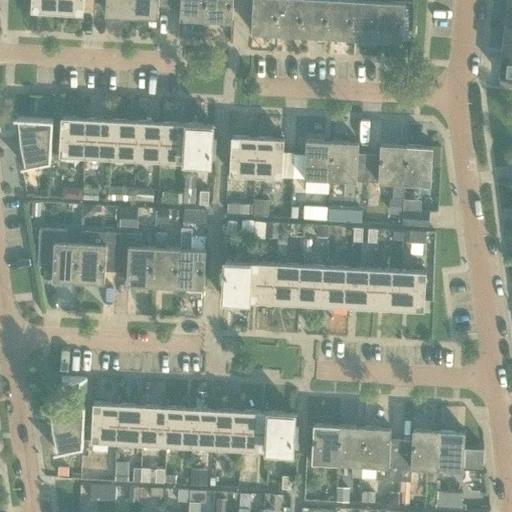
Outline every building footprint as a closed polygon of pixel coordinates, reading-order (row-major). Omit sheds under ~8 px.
[(31,0),(31,9),(57,10),(57,0),(31,0)] [(57,0),(57,10),(83,12),(83,0),(57,0)] [(107,13),(107,0),(94,0),(95,0),(106,1),(105,13),(107,13)] [(107,0),(107,13),(131,14),(132,0),(107,0)] [(169,4),(169,0),(132,0),(131,14),(157,15),(158,3),(169,4)] [(169,0),(169,4),(180,5),(180,17),(206,18),(206,0),(169,0)] [(232,0),(206,0),(206,18),(232,19),(232,0)] [(252,0),(251,31),(277,32),(278,0),(252,0)] [(278,0),(277,32),(302,33),(303,0),(278,0)] [(303,0),(302,33),(327,35),(328,0),(303,0)] [(328,0),(327,35),(352,36),(353,0),(328,0)] [(353,0),(352,36),(377,37),(378,0),(353,0)] [(378,0),(377,37),(402,39),(404,0),(400,0),(378,0)] [(511,24),(505,24),(502,49),(511,49),(511,24)] [(511,49),(502,49),(500,74),(511,75),(511,49)] [(59,153),(85,155),(87,116),(61,115),(59,153)] [(21,141),(51,142),(53,118),(18,116),(18,117),(21,141)] [(85,155),(110,156),(112,117),(87,116),(85,155)] [(110,156),(135,157),(137,119),(112,117),(110,156)] [(135,157),(160,158),(162,120),(137,119),(135,157)] [(160,158),(185,160),(187,121),(162,120),(160,158)] [(187,121),(185,160),(210,161),(212,122),(187,121)] [(283,137),(231,134),(229,173),(281,175),(293,176),(295,150),(283,149),(283,137)] [(330,178),(332,139),(306,138),(304,176),(330,178)] [(367,179),(367,173),(368,164),(369,151),(358,151),(358,140),(332,139),(330,178),(345,178),(345,194),(354,194),(355,179),(367,179)] [(51,160),(51,142),(21,141),(26,165),(51,160)] [(379,164),(368,164),(367,173),(378,174),(378,180),(393,181),(392,196),(403,196),(404,181),(430,183),(432,144),(380,142),(379,164)] [(84,180),(59,178),(58,193),(83,194),(84,180)] [(40,183),(27,183),(27,194),(40,195),(40,183)] [(133,184),(110,183),(109,197),(132,198),(133,184)] [(154,187),(137,186),(136,198),(153,199),(154,187)] [(209,189),(200,189),(199,202),(208,202),(209,189)] [(39,200),(30,199),(29,216),(38,216),(39,200)] [(253,203),(228,201),(228,210),(252,212),(253,203)] [(181,208),(170,208),(169,222),(180,222),(181,208)] [(428,224),(428,209),(403,208),(402,222),(428,224)] [(237,219),(228,218),(228,232),(236,232),(237,219)] [(304,222),(291,221),(290,234),(303,234),(304,222)] [(329,223),(318,223),(317,235),(328,235),(329,223)] [(364,226),(354,225),(353,238),(363,239),(364,226)] [(377,227),(368,226),(368,240),(377,240),(377,227)] [(78,279),(81,229),(78,229),(77,241),(66,240),(66,228),(39,227),(37,261),(53,262),(52,278),(78,279)] [(426,229),(409,228),(409,240),(425,241),(426,229)] [(105,269),(116,269),(118,231),(105,230),(104,242),(88,241),(89,229),(81,229),(78,279),(104,281),(105,269)] [(178,285),(180,246),(166,245),(168,231),(156,230),(156,245),(155,245),(153,283),(178,285)] [(127,282),(153,283),(155,245),(141,244),(142,232),(118,231),(116,269),(127,270),(127,282)] [(206,247),(180,246),(178,285),(204,286),(206,247)] [(248,299),(250,260),(225,259),(223,297),(248,299)] [(273,300),(275,261),(250,260),(248,299),(273,300)] [(298,301),(300,263),(275,261),(273,300),(298,301)] [(323,302),(325,264),(300,263),(298,301),(323,302)] [(348,304),(350,265),(325,264),(323,302),(348,304)] [(373,305),(375,267),(350,265),(348,304),(373,305)] [(398,306),(400,268),(375,267),(373,305),(398,306)] [(426,269),(400,268),(398,306),(424,308),(426,269)] [(117,440),(119,402),(93,400),(91,439),(117,440)] [(53,426),(84,428),(85,403),(50,402),(50,403),(53,427),(53,426)] [(142,441),(144,403),(119,402),(117,440),(142,441)] [(167,443),(169,404),(144,403),(142,441),(167,443)] [(192,444),(194,405),(169,404),(167,443),(192,444)] [(217,445),(219,407),(194,405),(192,444),(217,445)] [(242,447),(244,408),(219,407),(217,445),(242,447)] [(267,448),(269,409),(244,408),(242,447),(267,448)] [(294,411),(269,409),(267,448),(292,449),(294,411)] [(311,461),(337,462),(339,424),(313,422),(311,461)] [(362,475),(363,463),(364,425),(339,424),(337,462),(353,463),(353,474),(362,475)] [(399,479),(401,438),(390,438),(390,426),(364,425),(363,463),(379,464),(379,478),(399,479)] [(83,446),(84,428),(53,426),(53,427),(58,451),(83,446)] [(437,467),(438,429),(412,427),(412,439),(401,438),(399,479),(410,479),(410,466),(425,466),(425,479),(435,480),(436,467),(437,467)] [(462,468),(463,464),(464,445),(464,430),(438,429),(437,467),(462,468)] [(464,445),(463,464),(482,465),(483,446),(464,445)] [(151,466),(142,466),(141,479),(150,479),(151,466)] [(165,467),(156,466),(155,479),(164,480),(165,467)] [(208,467),(192,466),(192,482),(208,483),(208,467)] [(134,469),(117,468),(117,479),(134,479),(134,469)] [(292,473),(283,473),(282,486),(291,487),(292,473)] [(139,485),(129,485),(128,499),(138,499),(139,485)] [(180,488),(168,487),(167,502),(179,503),(180,488)] [(336,489),(336,498),(350,499),(350,490),(336,489)] [(462,505),(463,490),(438,489),(437,503),(462,505)] [(375,492),(361,491),(361,500),(375,501),(375,492)] [(224,511),(226,497),(217,496),(215,511),(224,511)] [(199,511),(200,500),(190,499),(188,511),(199,511)]
